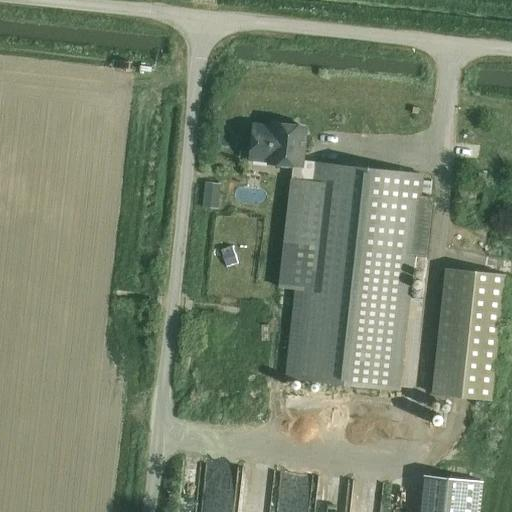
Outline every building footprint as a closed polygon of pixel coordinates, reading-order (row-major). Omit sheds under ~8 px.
[(292,180),(310,181),(312,163),(301,165),(306,128),(284,126),(284,129),(254,126),(251,159),(270,161),(270,163),(293,166),(292,180)] [(293,180),(281,288),(298,290),(288,378),(400,390),(415,254),(428,255),(434,198),(421,197),(424,175),(312,163),(310,181),(293,180)] [(204,182),(202,207),(217,208),(220,184),(204,182)] [(492,400),(505,276),(445,269),(432,393),(492,400)] [(479,511),(483,482),(437,477),(433,511),(479,511)]
